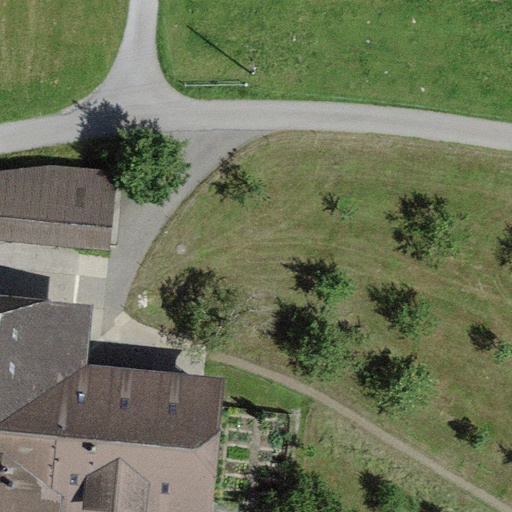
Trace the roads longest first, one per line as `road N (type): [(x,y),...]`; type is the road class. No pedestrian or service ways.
road 1 (unclassified): [(0,147),(244,106),(371,108),(511,133)]
road 2 (track): [(131,129),(138,0)]
